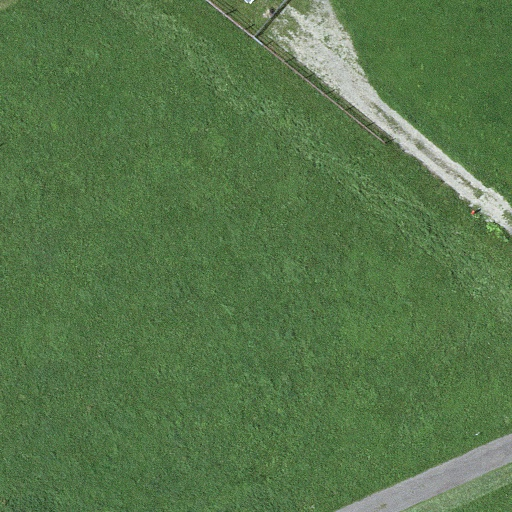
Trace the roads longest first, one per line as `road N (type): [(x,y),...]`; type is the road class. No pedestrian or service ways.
road 1 (track): [(511,222),(290,37)]
road 2 (track): [(511,443),(360,511)]
